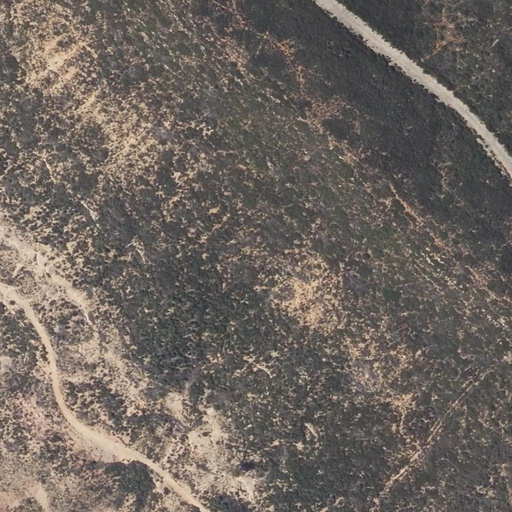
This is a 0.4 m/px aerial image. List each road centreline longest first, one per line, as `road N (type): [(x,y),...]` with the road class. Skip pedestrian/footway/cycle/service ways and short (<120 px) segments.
road 1 (track): [(0,285),(38,318),(54,353),(56,395),(92,436),(204,511)]
road 2 (track): [(321,0),(511,163)]
